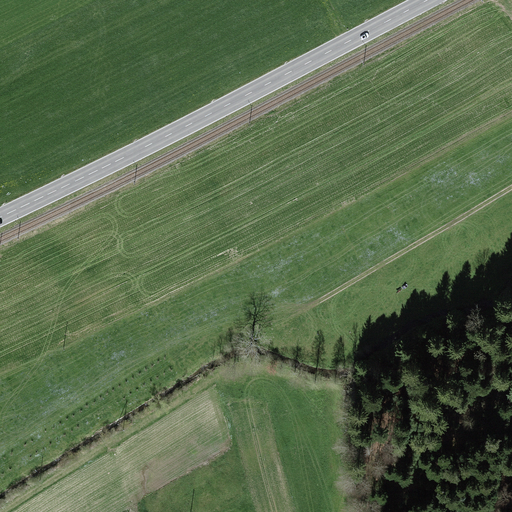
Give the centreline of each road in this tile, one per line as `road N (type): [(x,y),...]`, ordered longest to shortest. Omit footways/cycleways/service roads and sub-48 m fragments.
road 1 (primary): [(0,216),(427,0)]
road 2 (track): [(292,318),(511,189)]
